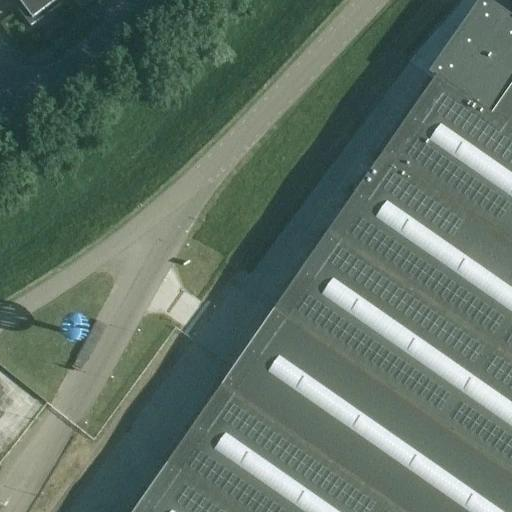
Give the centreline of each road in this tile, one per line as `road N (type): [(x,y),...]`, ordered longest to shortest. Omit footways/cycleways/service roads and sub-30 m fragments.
road 1 (tertiary): [(374,0),(185,196),(0,322)]
road 2 (unclassified): [(17,107),(143,0)]
